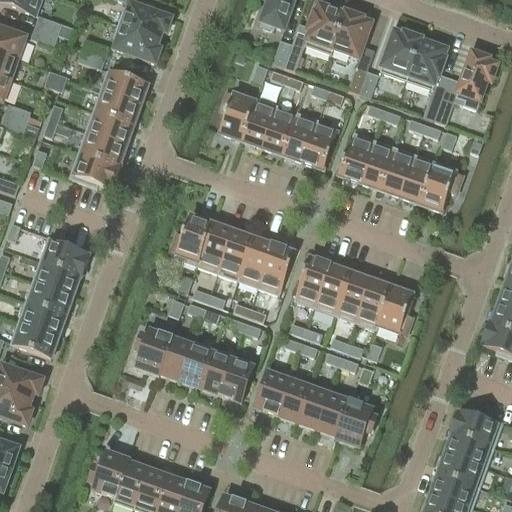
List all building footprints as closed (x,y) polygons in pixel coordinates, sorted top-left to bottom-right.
[(39,0),(0,0),(0,6),(33,18),(39,0)] [(283,34),(295,0),(265,0),(264,4),(268,5),(259,30),(273,35),(274,30),(283,34)] [(117,28),(159,43),(162,35),(166,37),(171,22),(130,7),(126,16),(122,15),(117,28)] [(345,17),(345,16),(344,15),(344,17),(318,8),(315,17),(314,16),(307,34),(309,35),(304,49),(330,59),(332,53),(345,17)] [(332,53),(330,59),(331,59),(333,53),(358,62),(371,27),(362,24),(363,22),(345,16),(345,17),(332,53)] [(34,31),(57,40),(61,28),(38,20),(34,31)] [(159,43),(117,28),(112,42),(117,44),(113,53),(155,68),(160,53),(156,52),(159,43)] [(57,40),(34,31),(30,43),(53,51),(57,40)] [(0,57),(18,63),(25,41),(0,32),(0,57)] [(394,35),(379,76),(405,85),(421,42),(403,36),(402,38),(394,35)] [(82,54),(105,62),(109,51),(86,42),(82,54)] [(421,42),(405,85),(431,95),(430,98),(422,121),(434,125),(442,102),(449,83),(439,79),(445,63),(443,62),(446,53),(421,44),(421,43),(421,42)] [(291,49),(291,48),(280,44),(271,68),(283,72),(291,49)] [(291,49),(283,72),(294,76),(302,53),(291,48),(291,49)] [(105,62),(82,54),(77,66),(101,74),(105,62)] [(442,102),(434,125),(445,129),(453,106),(476,115),(487,85),(491,86),(497,69),(488,65),(489,62),(471,56),(460,87),(449,83),(442,102)] [(0,80),(10,84),(18,63),(0,57),(0,80)] [(251,84),(261,87),(267,73),(256,69),(251,84)] [(358,99),(366,75),(355,71),(347,94),(358,99)] [(66,81),(49,75),(43,90),(52,93),(58,95),(61,96),(66,81)] [(99,96),(139,110),(140,108),(143,106),(145,101),(144,98),(147,89),(107,75),(99,96)] [(284,88),(287,80),(272,75),(269,83),(284,88)] [(366,75),(358,99),(370,103),(378,79),(366,75)] [(10,84),(0,80),(0,105),(2,107),(10,84)] [(287,80),(284,88),(299,94),(302,85),(287,80)] [(325,103),(328,94),(313,89),(310,98),(325,103)] [(242,142),(256,102),(234,94),(232,98),(227,96),(220,115),(226,117),(219,137),(234,143),(235,140),(242,142)] [(328,94),(325,103),(340,108),(343,100),(328,94)] [(92,116),(132,131),(135,122),(138,121),(140,115),(139,113),(139,110),(99,96),(92,116)] [(261,152),(277,110),(256,102),(242,142),(250,145),(249,148),(261,152)] [(3,119),(26,128),(30,116),(7,108),(3,119)] [(48,124),(57,127),(62,112),(53,109),(48,124)] [(382,123),(385,114),(370,109),(366,118),(382,123)] [(283,157),(297,116),(296,116),(295,121),(276,114),(277,110),(261,152),(274,157),(275,154),(283,157)] [(385,114),(382,123),(396,128),(399,120),(385,114)] [(85,137),(125,151),(126,149),(129,147),(131,142),(129,139),(132,131),(92,116),(85,137)] [(302,167),(317,124),(297,116),(283,157),(290,159),(289,162),(302,167)] [(0,141),(3,132),(22,139),(26,128),(3,119),(0,127),(0,141)] [(422,137),(425,129),(410,123),(407,132),(422,137)] [(57,127),(48,124),(42,139),(51,142),(57,127)] [(317,124),(302,167),(315,171),(316,168),(324,171),(337,136),(317,128),(318,124),(317,124)] [(425,129),(422,137),(437,143),(440,134),(425,129)] [(359,187),(374,144),(353,136),(339,176),(347,179),(346,182),(359,187)] [(446,136),(440,151),(451,154),(456,140),(446,136)] [(77,157),(120,172),(120,171),(118,171),(121,163),(123,162),(125,156),(124,153),(125,151),(85,137),(77,157)] [(481,144),(474,141),(468,156),(476,159),(481,144)] [(374,144),(359,187),(372,192),(373,189),(381,191),(395,151),(374,144)] [(395,151),(381,191),(388,194),(387,197),(399,201),(415,158),(395,151)] [(46,157),(37,154),(32,169),(41,172),(46,157)] [(120,172),(77,157),(69,182),(96,192),(97,188),(110,192),(111,191),(113,192),(120,172)] [(415,158),(399,201),(412,206),(413,203),(421,206),(435,165),(415,158)] [(435,165),(421,206),(428,208),(427,211),(442,217),(449,197),(455,199),(461,180),(456,178),(457,173),(435,165)] [(0,195),(14,200),(19,188),(0,181),(0,195)] [(0,216),(8,220),(12,208),(0,203),(0,216)] [(196,271),(211,231),(203,228),(204,225),(189,220),(182,240),(177,238),(170,257),(176,259),(174,263),(196,271)] [(20,231),(11,228),(6,243),(15,246),(20,231)] [(217,278),(232,235),(219,230),(218,233),(211,231),(196,271),(217,278)] [(232,235),(217,278),(218,279),(219,274),(238,281),(236,285),(237,285),(251,245),(244,243),(245,240),(232,235)] [(39,266),(81,281),(88,261),(86,260),(87,259),(74,254),(75,250),(48,241),(39,266)] [(251,245),(237,285),(257,293),(273,249),(260,245),(259,248),(251,245)] [(273,249),(257,293),(279,300),(293,260),(285,257),(286,254),(273,249)] [(0,258),(0,274),(4,276),(9,261),(0,258)] [(314,313),(329,270),(316,265),(315,268),(307,265),(293,305),(314,313)] [(32,286),(72,300),(73,298),(76,296),(78,291),(76,288),(79,281),(81,281),(39,266),(32,286)] [(329,270),(314,313),(335,320),(349,280),(341,277),(342,274),(329,270)] [(349,280),(335,320),(355,328),(371,284),(357,279),(356,282),(349,280)] [(187,298),(192,283),(182,280),(177,294),(187,298)] [(371,284),(355,328),(375,335),(389,294),(382,292),(383,289),(371,284)] [(24,306),(65,320),(68,312),(70,311),(72,305),(71,303),(72,300),(32,286),(24,306)] [(511,290),(505,288),(502,296),(500,298),(498,303),(499,306),(498,308),(511,313),(511,290)] [(206,307),(210,298),(195,293),(192,302),(206,307)] [(389,294),(375,335),(376,335),(377,330),(405,340),(411,321),(406,319),(413,299),(398,294),(397,297),(389,294)] [(210,298),(206,307),(221,312),(225,304),(210,298)] [(183,307),(173,304),(168,319),(178,322),(183,307)] [(17,326),(58,341),(58,338),(61,337),(63,332),(62,329),(65,320),(24,306),(17,326)] [(201,322),(204,313),(189,308),(186,316),(201,322)] [(247,321),(250,313),(235,308),(232,316),(247,321)] [(511,313),(498,308),(497,311),(495,312),(493,318),(494,320),(491,328),(489,327),(489,328),(511,336),(511,313)] [(204,313),(201,322),(216,327),(219,318),(204,313)] [(250,313),(247,321),(262,327),(265,318),(250,313)] [(242,336),(245,327),(230,322),(227,331),(242,336)] [(58,341),(17,326),(10,348),(50,362),(53,353),(56,352),(58,346),(57,343),(58,341)] [(245,327),(242,336),(257,341),(260,333),(245,327)] [(304,342),(307,333),(292,328),(289,336),(304,342)] [(511,336),(489,328),(482,347),(484,348),(484,350),(496,354),(495,358),(511,364),(511,336)] [(158,380),(173,338),(150,330),(147,340),(141,338),(135,354),(141,356),(135,372),(150,377),(151,374),(157,376),(157,378),(156,378),(156,379),(158,380)] [(307,333),(304,342),(319,347),(322,338),(307,333)] [(179,385),(193,345),(192,345),(191,349),(172,342),(174,338),(173,338),(158,380),(159,378),(160,379),(161,377),(160,377),(161,375),(168,378),(167,381),(179,385)] [(299,356),(302,348),(287,342),(284,351),(299,356)] [(345,356),(348,348),(333,342),(330,351),(345,356)] [(193,345),(179,385),(191,389),(192,386),(199,389),(198,391),(197,390),(197,392),(199,392),(213,352),(193,345)] [(376,365),(381,350),(371,347),(366,362),(376,365)] [(302,348),(299,356),(314,362),(317,353),(302,348)] [(348,348),(345,356),(359,361),(362,353),(348,348)] [(213,352),(199,392),(201,393),(202,392),(201,392),(202,390),(208,392),(207,395),(219,399),(219,400),(234,359),(213,352)] [(340,371),(343,362),(327,357),(324,365),(340,371)] [(234,359),(219,400),(231,404),(233,400),(240,403),(239,405),(238,405),(238,406),(241,407),(255,367),(234,359)] [(343,362),(340,371),(354,376),(357,367),(343,362)] [(43,384),(1,369),(0,372),(0,394),(31,405),(34,397),(37,398),(43,384)] [(373,375),(362,371),(357,386),(367,389),(373,375)] [(276,420),(290,379),(269,372),(255,412),(258,413),(258,412),(257,412),(258,409),(265,412),(264,416),(276,420)] [(297,427),(311,387),(290,379),(276,420),(277,420),(288,424),(289,421),(296,423),(295,425),(294,426),(297,427)] [(317,434),(332,394),(311,387),(297,427),(298,428),(299,426),(298,426),(299,424),(306,427),(304,430),(317,434)] [(32,415),(28,413),(31,405),(0,394),(0,420),(26,429),(32,415)] [(336,443),(351,401),(332,394),(317,434),(329,438),(330,435),(337,438),(336,440),(335,439),(335,441),(336,441),(336,443)] [(351,401),(336,443),(338,444),(339,443),(338,443),(339,441),(346,443),(344,446),(359,451),(364,435),(370,437),(376,422),(370,419),(374,409),(351,401)] [(457,417),(450,436),(493,451),(501,427),(502,427),(474,417),(473,421),(460,416),(459,418),(457,417)] [(445,458),(486,472),(493,451),(450,436),(450,437),(452,438),(450,445),(447,447),(445,452),(446,455),(445,458)] [(0,470),(10,474),(18,452),(0,445),(0,470)] [(113,506),(128,464),(126,463),(125,465),(126,465),(125,467),(119,464),(120,461),(106,456),(100,472),(94,470),(88,486),(94,488),(92,494),(102,498),(114,502),(112,506),(113,506)] [(438,478),(478,492),(486,472),(445,458),(444,460),(442,461),(440,467),(441,470),(438,478)] [(128,511),(133,511),(147,474),(135,469),(134,472),(128,470),(128,468),(129,468),(129,467),(128,467),(129,464),(128,464),(113,506),(128,511)] [(10,474),(0,470),(0,496),(2,497),(10,474)] [(147,474),(133,511),(156,511),(168,481),(166,480),(165,481),(166,481),(165,483),(159,481),(160,478),(147,474)] [(431,498),(469,511),(471,511),(478,492),(438,478),(435,486),(432,488),(430,493),(432,496),(431,498)] [(168,481),(156,511),(179,511),(188,488),(188,487),(187,488),(176,484),(175,487),(168,484),(169,483),(170,482),(168,481)] [(188,488),(179,511),(203,511),(209,495),(206,494),(206,496),(207,496),(206,498),(199,496),(201,492),(188,488)] [(469,511),(431,498),(430,501),(427,502),(425,508),(426,510),(425,511),(469,511)] [(243,511),(245,508),(233,503),(231,507),(224,505),(225,502),(226,503),(226,501),(223,500),(219,511),(243,511)]
